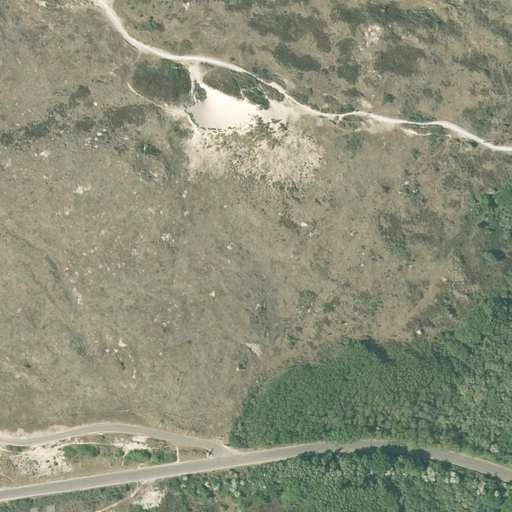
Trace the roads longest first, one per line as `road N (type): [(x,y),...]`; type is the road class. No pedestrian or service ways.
road 1 (unclassified): [(511,478),(375,445),(238,459)]
road 2 (unclassified): [(238,459),(113,426),(0,441)]
road 3 (unclassified): [(238,459),(0,495)]
